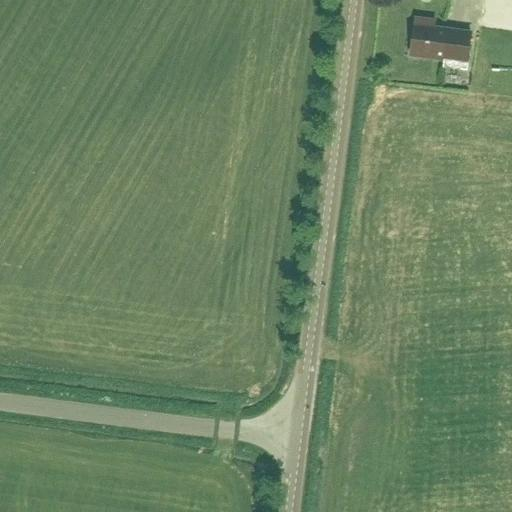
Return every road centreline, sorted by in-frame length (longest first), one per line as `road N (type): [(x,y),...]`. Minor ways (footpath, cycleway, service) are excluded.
road 1 (unclassified): [(297,437),(351,0)]
road 2 (unclassified): [(0,405),(297,437)]
